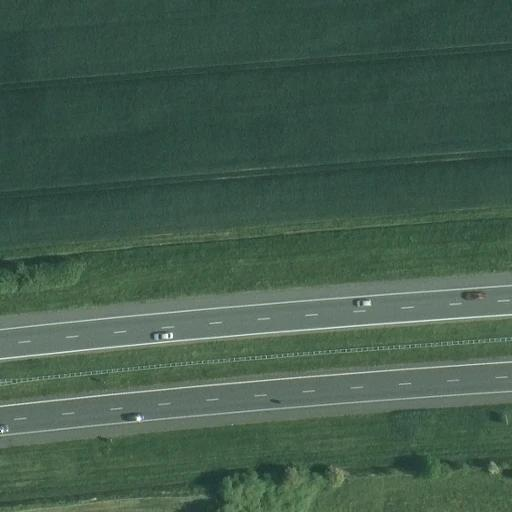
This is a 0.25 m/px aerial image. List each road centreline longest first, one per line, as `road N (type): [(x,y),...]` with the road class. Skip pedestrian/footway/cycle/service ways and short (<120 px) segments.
road 1 (motorway): [(511,300),(0,345)]
road 2 (motorway): [(0,423),(511,378)]
